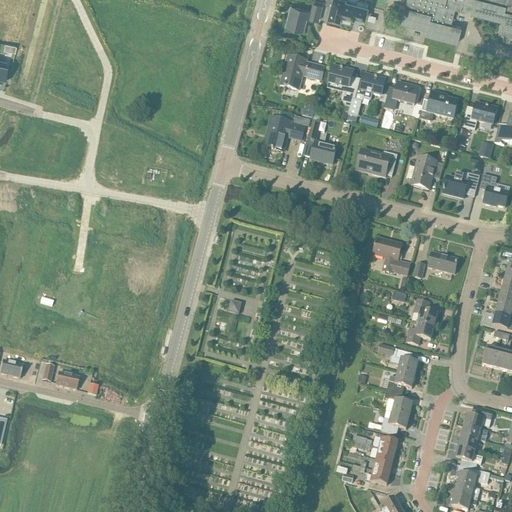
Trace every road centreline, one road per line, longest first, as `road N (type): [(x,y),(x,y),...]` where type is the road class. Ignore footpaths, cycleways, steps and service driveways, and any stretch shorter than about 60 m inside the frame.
road 1 (unclassified): [(485,234),(223,165)]
road 2 (residential): [(511,88),(324,39)]
road 3 (residential): [(125,199),(132,149),(0,101)]
road 4 (residential): [(0,301),(172,353)]
road 5 (residential): [(155,417),(0,380)]
road 6 (residential): [(459,386),(464,312),(485,234)]
road 7 (tertiary): [(172,353),(210,213)]
road 8 (residential): [(259,31),(118,0)]
road 9 (residential): [(426,511),(417,496),(440,402),(459,386)]
road 10 (tertiary): [(223,165),(259,31)]
road 11 (residential): [(0,176),(125,199)]
